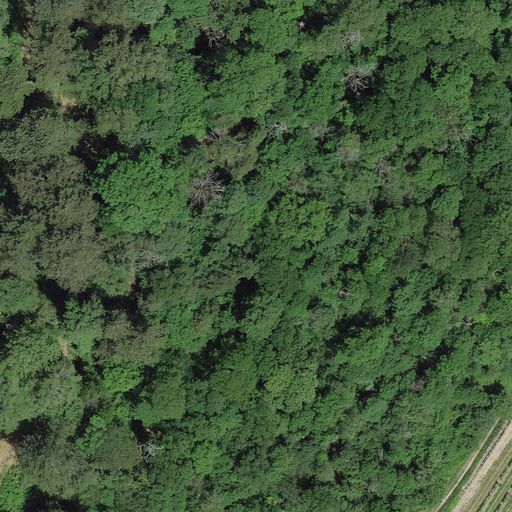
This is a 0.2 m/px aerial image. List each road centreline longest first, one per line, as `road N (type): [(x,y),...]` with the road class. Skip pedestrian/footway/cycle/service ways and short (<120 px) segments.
road 1 (track): [(0,288),(23,195),(32,0)]
road 2 (track): [(511,402),(441,511)]
